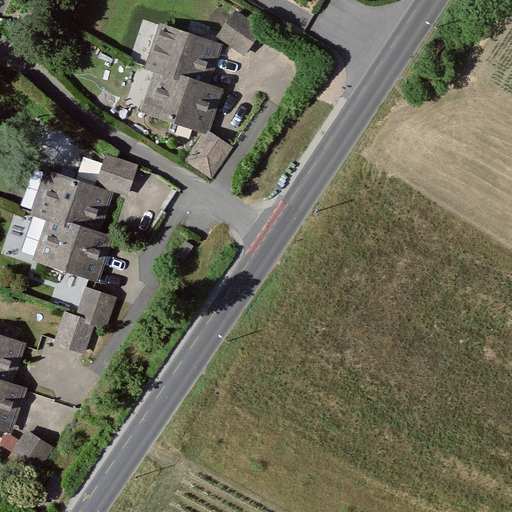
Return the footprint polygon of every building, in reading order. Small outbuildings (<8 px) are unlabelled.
[(237,13),(222,36),(245,52),(260,30),(237,13)] [(147,59),(158,21),(148,18),(138,56),(147,59)] [(163,72),(202,85),(215,44),(163,26),(150,67),(163,72)] [(202,85),(163,72),(150,112),(203,130),(215,89),(202,85)] [(230,148),(209,133),(191,161),(212,176),(230,148)] [(128,193),(137,167),(108,158),(100,184),(128,193)] [(54,220),(93,233),(105,191),(56,174),(41,215),(54,220)] [(93,276),(106,237),(93,233),(54,220),(41,260),(93,276)] [(88,290),(80,318),(94,323),(106,327),(114,299),(88,290)] [(84,352),(94,323),(80,318),(68,314),(58,343),(84,352)] [(0,381),(5,383),(18,343),(0,336),(0,381)] [(0,426),(6,428),(19,388),(5,383),(0,381),(0,426)] [(52,447),(28,432),(12,458),(36,473),(52,447)]
